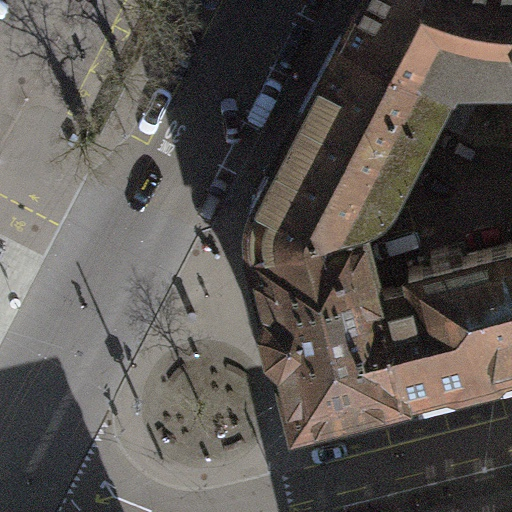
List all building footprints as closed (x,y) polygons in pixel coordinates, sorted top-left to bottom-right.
[(511,0),(358,0),(340,35),(449,87),(464,58),(485,66),(506,70),(511,70),(511,0)] [(394,197),(449,87),(340,35),(256,196),(251,208),(249,220),(248,233),(250,245),(363,222),(369,219),(378,214),(386,207),(394,197)] [(511,81),(499,82),(502,146),(511,146),(511,81)] [(293,418),(404,391),(379,289),(363,222),(250,245),(293,418)] [(404,391),(511,364),(511,242),(413,267),(416,281),(379,289),(404,391)]
